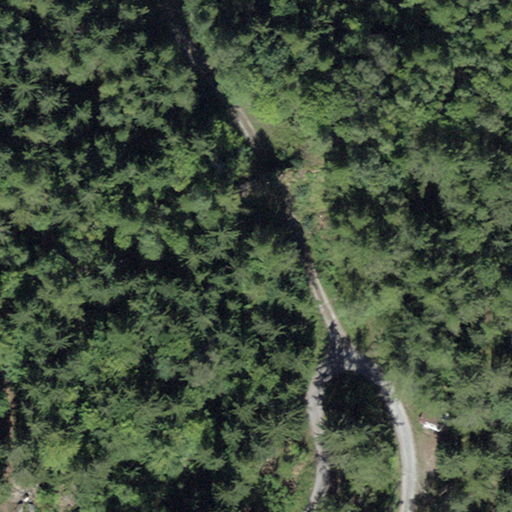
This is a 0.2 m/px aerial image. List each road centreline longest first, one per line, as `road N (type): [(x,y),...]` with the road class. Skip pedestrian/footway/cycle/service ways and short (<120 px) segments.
road 1 (track): [(337,351),(284,200),(162,0)]
road 2 (track): [(319,511),(323,447),(312,405),(321,381),(343,364),(337,351),(370,372),(398,420),(403,511)]
